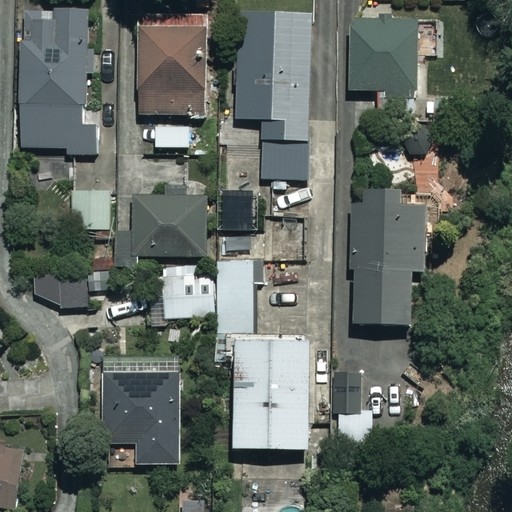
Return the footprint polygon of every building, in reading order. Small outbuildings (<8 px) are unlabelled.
[(382,118),(415,119),(415,96),(424,97),(424,51),(442,51),(442,21),(393,20),(393,1),(365,1),(355,19),(354,95),(382,95),(382,118)] [(96,130),(98,13),(30,11),(27,151),(101,152),(101,130),(96,130)] [(219,16),(142,16),(141,124),(218,125),(219,16)] [(318,18),(246,16),(243,122),(270,123),(268,191),(288,191),(288,182),(314,182),(318,18)] [(195,131),(161,130),(161,150),(195,150),(195,131)] [(433,195),(359,193),(356,273),(364,273),(362,327),(429,329),(433,195)] [(113,195),(78,197),(79,233),(115,231),(113,195)] [(213,200),(139,199),(139,236),(121,235),(121,258),(213,259),(213,200)] [(225,322),(225,365),(239,365),(239,456),(326,456),(326,339),(262,339),(262,257),(223,257),(223,277),(171,277),(171,322),(225,322)] [(182,377),(103,382),(108,469),(187,465),(182,377)] [(412,381),(374,382),(375,405),(413,404),(412,381)] [(0,508),(19,511),(28,451),(0,446),(0,508)]
